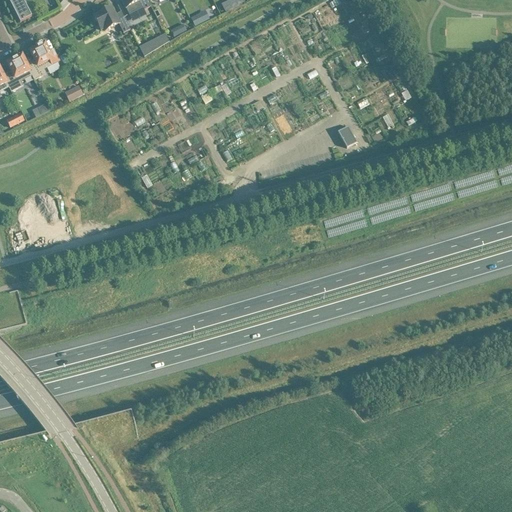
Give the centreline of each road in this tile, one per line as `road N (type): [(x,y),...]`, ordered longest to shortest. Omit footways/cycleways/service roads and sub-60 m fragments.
road 1 (motorway): [(511,229),(0,374)]
road 2 (unclassified): [(511,119),(0,264)]
road 3 (motorway): [(0,402),(511,258)]
road 4 (unclassified): [(110,511),(61,431),(0,357)]
